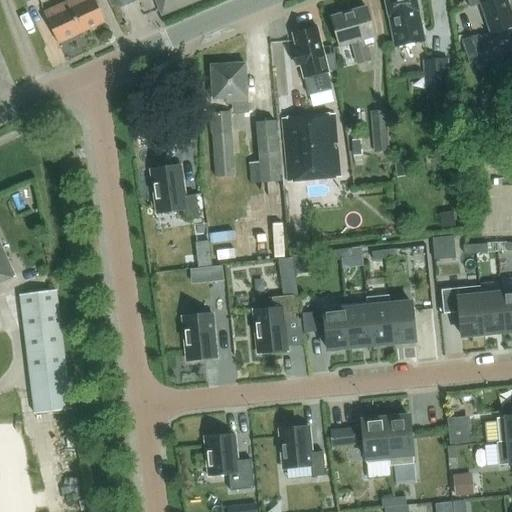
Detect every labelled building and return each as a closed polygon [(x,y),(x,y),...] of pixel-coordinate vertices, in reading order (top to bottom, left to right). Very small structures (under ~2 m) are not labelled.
[(95,0),(71,0),(67,2),(82,33),(106,22),(95,0)] [(155,0),(162,16),(200,0),(155,0)] [(395,46),(424,40),(419,13),(416,0),(385,0),(389,16),(390,16),(395,46)] [(467,0),(470,7),(482,2),(486,13),(485,13),(492,35),(511,28),(511,17),(506,0),(467,0)] [(82,33),(67,2),(43,13),(58,45),(82,33)] [(373,60),(366,39),(375,37),(368,6),(331,17),(339,47),(352,43),(358,65),(373,60)] [(303,27),(301,31),(293,33),(297,50),(293,51),(297,66),(301,65),(304,78),(312,76),(314,83),(329,79),(328,72),(325,59),(317,27),(313,28),(310,25),(303,27)] [(469,64),(486,58),(479,35),(462,41),(469,64)] [(423,60),(425,93),(450,91),(448,59),(423,60)] [(226,98),(226,100),(227,104),(248,103),(245,64),(211,66),(213,99),(226,98)] [(374,152),(389,151),(386,111),(370,112),(374,152)] [(215,178),(235,176),(231,112),(209,113),(210,134),(212,134),(215,178)] [(282,120),(288,181),(340,176),(334,115),(282,120)] [(280,181),(275,121),(255,123),(261,183),(280,181)] [(364,165),(361,140),(351,140),(354,166),(364,165)] [(180,166),(151,170),(158,214),(185,210),(187,221),(199,219),(196,195),(184,197),(180,166)] [(487,244),(475,245),(476,253),(488,252),(487,244)] [(475,245),(463,246),(464,254),(476,253),(475,245)] [(0,283),(14,277),(0,247),(0,283)] [(352,248),(340,250),(341,258),(353,257),(352,248)] [(395,249),(383,251),(384,259),(396,257),(395,249)] [(340,250),(328,252),(329,260),(341,258),(340,250)] [(383,251),(371,252),(373,260),(384,259),(383,251)] [(461,336),(484,334),(479,286),(441,290),(443,314),(459,313),(461,336)] [(480,286),(479,286),(484,334),(505,332),(501,294),(481,296),(480,286)] [(20,296),(30,374),(35,413),(72,408),(57,291),(20,296)] [(511,292),(501,294),(505,332),(511,331),(511,292)] [(254,310),(259,354),(287,352),(284,321),(296,319),(293,295),(271,297),(272,308),(254,310)] [(388,296),(393,343),(415,341),(411,303),(390,305),(389,295),(388,296)] [(366,298),(371,345),(393,343),(388,296),(366,298)] [(366,303),(345,305),(350,347),(371,345),(366,298),(366,303)] [(323,307),(327,350),(350,347),(345,305),(323,307)] [(183,317),(188,361),(216,359),(212,314),(183,317)] [(362,421),(366,464),(389,462),(389,467),(390,466),(385,419),(383,419),(382,416),(364,417),(365,421),(362,421)] [(511,440),(511,416),(497,417),(499,441),(509,440),(511,440)] [(409,417),(385,419),(390,466),(414,464),(409,417)] [(466,422),(448,424),(450,445),(455,445),(468,443),(466,422)] [(330,429),(332,446),(356,444),(354,426),(330,429)] [(308,427),(280,429),(284,469),(311,467),(312,477),(325,476),(323,452),(311,453),(308,427)] [(234,434),(205,437),(209,477),(238,474),(234,434)] [(448,457),(456,457),(455,445),(450,445),(447,445),(448,457)] [(405,497),(393,498),(394,506),(406,505),(405,497)] [(393,498),(381,499),(382,507),(384,507),(394,506),(393,498)] [(259,511),(259,501),(229,502),(229,511),(259,511)]
